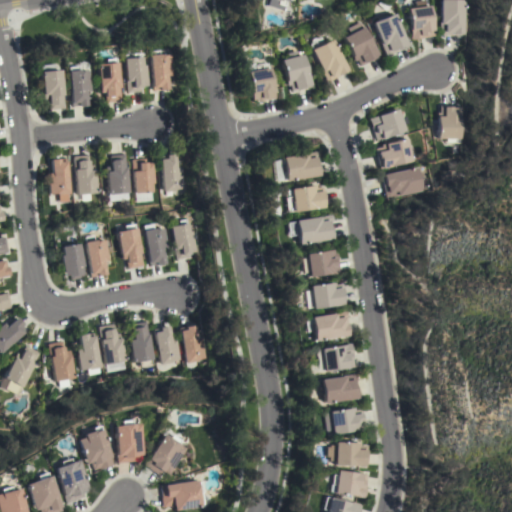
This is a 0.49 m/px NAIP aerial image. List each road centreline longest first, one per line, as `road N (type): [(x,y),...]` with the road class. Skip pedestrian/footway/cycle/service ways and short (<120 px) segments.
road 1 (residential): [(254,511),(271,442),(266,385),(193,0)]
road 2 (residential): [(0,39),(35,290),(45,304),(70,307),(179,296)]
road 3 (residential): [(382,511),(388,427),(333,113)]
road 4 (residential): [(222,134),(333,113),(435,67)]
road 5 (residential): [(19,137),(149,123)]
